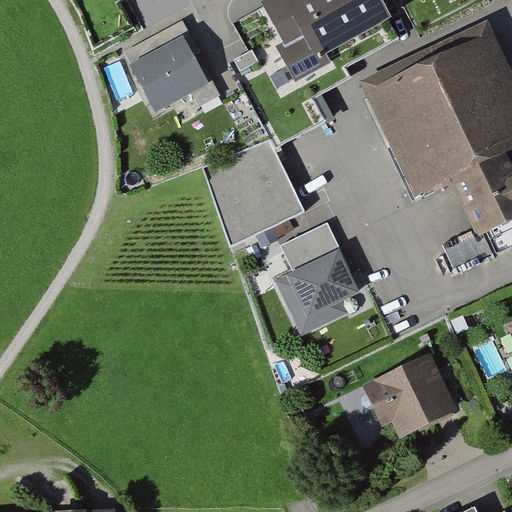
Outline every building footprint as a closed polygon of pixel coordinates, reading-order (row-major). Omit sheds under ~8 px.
[(321,45),(385,12),(378,0),(263,0),(285,38),(278,44),(294,73),(324,54),(321,45)] [(184,20),(126,48),(157,110),(215,82),(184,20)] [(425,198),(457,182),(511,154),(511,69),(492,30),(371,90),(425,198)] [(305,209),(267,136),(201,162),(229,244),(305,209)] [(511,226),(511,154),(457,182),(485,240),(511,226)] [(311,228),(279,243),(293,270),(277,278),(291,305),(302,300),(309,314),(357,290),(338,251),(326,257),(311,228)] [(433,357),(368,387),(387,428),(398,423),(406,440),(460,416),(433,357)]
